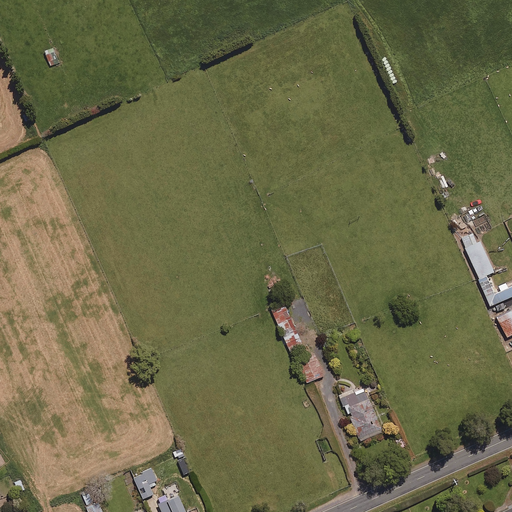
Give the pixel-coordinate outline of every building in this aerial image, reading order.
[(478,276),(486,273),(493,270),(480,239),(476,241),(473,232),(461,237),(478,276)] [(486,273),(478,276),(492,311),(505,306),(502,299),(511,294),(511,284),(494,292),(486,273)] [(285,301),(271,307),(290,355),(305,349),(285,301)] [(511,332),(511,310),(511,309),(497,316),(507,335),(511,332)] [(323,374),(317,357),(300,363),(307,381),(323,374)] [(365,387),(340,397),(357,440),(382,430),(365,387)] [(143,470),(141,466),(131,470),(143,497),(153,493),(150,486),(158,482),(151,466),(143,470)] [(92,500),(89,492),(82,494),(88,511),(102,511),(97,498),(92,500)] [(186,511),(178,492),(156,501),(160,511),(186,511)]
